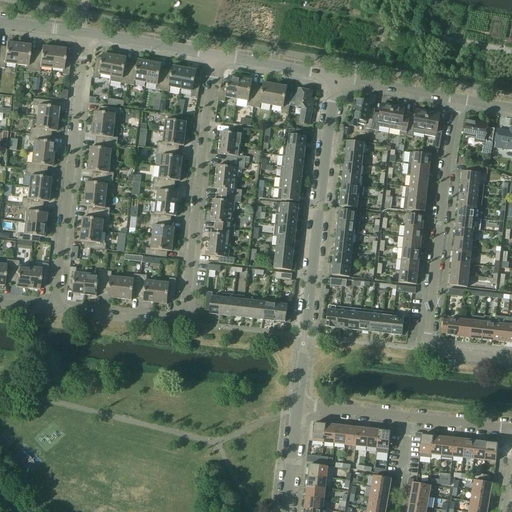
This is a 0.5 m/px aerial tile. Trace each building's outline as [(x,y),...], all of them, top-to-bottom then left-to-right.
[(6,64),(17,65),(19,44),(7,42),(7,47),(1,47),(0,53),(0,68),(5,69),(6,64)] [(27,71),(34,72),(36,51),(30,50),(31,45),(19,44),(17,65),(28,66),(27,71)] [(41,68),(52,69),(54,48),(42,46),(42,51),(36,51),(34,72),(40,73),(41,68)] [(54,48),(52,69),(63,70),(62,75),(69,76),(71,54),(66,54),(66,49),(54,48)] [(101,75),(112,77),(116,56),(104,53),(103,58),(97,57),(93,78),(100,80),(101,75)] [(112,77),(111,82),(128,85),(132,64),(126,63),(127,58),(116,56),(112,77)] [(136,81),(147,83),(150,62),(139,60),(138,65),(132,64),(128,85),(135,86),(136,81)] [(157,90),(163,91),(167,70),(161,69),(162,64),(150,62),(147,83),(158,85),(157,90)] [(170,87),(181,89),(185,68),(174,66),(173,71),(167,70),(163,91),(169,92),(170,87)] [(185,68),(181,89),(193,91),(192,96),(198,97),(202,76),(196,75),(197,70),(185,68)] [(226,97),(237,99),(241,78),(229,76),(229,81),(223,80),(219,101),(225,102),(226,97)] [(248,106),(254,107),(258,86),(252,85),(253,80),(241,78),(237,99),(248,101),(248,106)] [(261,104),(272,106),(276,85),(264,83),(263,87),(258,86),(254,107),(260,109),(261,104)] [(282,113),(289,114),(290,106),(293,93),(287,92),(288,87),(276,85),(272,106),(283,108),(282,113)] [(298,94),(293,93),(290,106),(303,108),(300,123),(309,125),(313,103),(311,103),(313,92),(299,89),(298,94)] [(60,90),(59,99),(67,100),(68,91),(60,90)] [(38,106),(37,117),(58,120),(59,108),(54,107),(55,101),(34,99),(33,106),(38,106)] [(365,128),(372,130),(374,115),(375,109),(369,108),(371,102),(359,100),(358,107),(354,106),(350,126),(357,127),(358,124),(366,125),(365,128)] [(379,127),(390,129),(394,106),(382,104),(380,116),(374,115),(372,130),(378,131),(379,127)] [(394,106),(390,129),(401,131),(400,135),(407,136),(410,119),(411,113),(405,112),(406,108),(394,106)] [(95,112),(94,124),(115,126),(116,115),(121,115),(122,109),(100,107),(100,112),(95,112)] [(414,133),(425,135),(429,113),(417,110),(415,122),(410,121),(410,119),(407,136),(413,137),(414,133)] [(166,120),(165,132),(186,134),(187,122),(182,122),(183,116),(162,113),(161,120),(166,120)] [(441,115),(429,113),(425,135),(436,137),(434,148),(440,149),(444,125),(443,125),(443,127),(438,127),(441,115)] [(30,128),(30,134),(51,137),(52,131),(56,132),(58,120),(37,117),(35,129),(30,128)] [(240,125),(250,126),(252,120),(242,118),(240,125)] [(489,123),(467,119),(464,135),(478,138),(477,142),(485,143),(483,153),(491,155),(493,143),(492,143),(495,129),(488,128),(489,123)] [(97,136),(96,142),(118,144),(118,138),(113,137),(115,126),(94,124),(92,136),(97,136)] [(221,132),(220,143),(241,145),(242,135),(249,135),(249,129),(234,127),(233,133),(221,132)] [(495,142),(508,145),(507,150),(511,150),(511,127),(510,132),(498,129),(495,142)] [(286,128),(284,145),(306,148),(308,131),(286,128)] [(158,142),(158,149),(179,151),(180,145),(184,146),(186,134),(165,132),(163,143),(158,142)] [(34,141),(33,152),(54,155),(55,143),(50,142),(51,137),(30,134),(29,141),(34,141)] [(347,141),(346,152),(364,154),(365,143),(347,141)] [(91,147),(90,159),(111,161),(112,150),(117,151),(118,144),(96,142),(96,148),(91,147)] [(240,152),(241,145),(220,143),(219,154),(231,155),(230,161),(246,163),(249,163),(249,158),(246,157),(244,156),(244,152),(240,152)] [(284,145),(283,156),(304,159),(306,148),(284,145)] [(162,156),(161,167),(182,169),(183,157),(178,157),(179,151),(158,149),(157,155),(162,156)] [(26,163),(26,170),(47,172),(48,166),(53,167),(54,155),(33,152),(31,164),(26,163)] [(346,152),(345,163),(362,165),(364,154),(346,152)] [(409,164),(413,164),(430,166),(431,155),(410,152),(409,164)] [(283,156),(282,167),(303,169),(304,159),(283,156)] [(93,171),(92,177),(114,179),(114,173),(109,172),(111,161),(90,159),(88,171),(93,171)] [(218,166),(216,177),(237,179),(238,173),(242,173),(242,169),(245,169),(246,163),(230,161),(229,167),(218,166)] [(345,163),(344,174),(361,176),(362,165),(345,163)] [(413,164),(409,164),(407,175),(411,176),(429,178),(430,166),(413,164)] [(463,172),(462,183),(479,185),(481,167),(467,166),(466,172),(463,172)] [(155,178),(154,184),(175,186),(176,181),(181,181),(182,169),(161,167),(160,178),(155,178)] [(282,167),(281,178),(302,180),(303,169),(282,167)] [(30,177),(29,188),(50,190),(51,178),(46,178),(47,172),(26,170),(25,176),(30,177)] [(344,174),(343,185),(360,187),(360,186),(361,176),(344,174)] [(411,176),(410,187),(427,189),(429,178),(411,176)] [(87,182),(86,194),(107,196),(108,185),(113,185),(114,179),(92,177),(92,183),(87,182)] [(216,177),(215,188),(223,189),(222,195),(242,197),(242,190),(236,190),(237,179),(216,177)] [(281,178),(279,188),(301,191),(302,180),(281,178)] [(479,185),(462,183),(460,194),(483,197),(484,186),(479,185)] [(158,191),(157,202),(178,204),(179,193),(174,192),(175,186),(154,184),(153,190),(158,191)] [(343,185),(341,196),(363,198),(364,187),(360,186),(360,187),(343,185)] [(406,187),(405,198),(426,200),(427,189),(410,187),(406,187)] [(22,198),(22,205),(43,207),(44,201),(49,202),(50,190),(29,188),(27,199),(22,198)] [(301,191),(279,188),(278,200),(299,202),(301,191)] [(89,206),(88,212),(110,215),(110,208),(105,207),(107,196),(86,194),(84,206),(89,206)] [(483,197),(460,194),(459,206),(481,208),(483,197)] [(214,199),(212,211),(234,213),(235,202),(241,203),(242,197),(222,195),(222,200),(214,199)] [(363,198),(341,196),(340,207),(361,209),(363,198)] [(426,200),(405,198),(404,210),(425,212),(426,200)] [(151,213),(150,219),(171,221),(172,216),(177,216),(178,204),(157,202),(156,213),(151,213)] [(278,203),(277,214),(298,217),(299,205),(278,203)] [(26,212),(25,223),(46,225),(47,213),(42,213),(43,207),(22,205),(21,211),(26,212)] [(459,206),(458,217),(481,220),(482,208),(481,208),(459,206)] [(340,210),(338,221),(360,223),(361,212),(340,210)] [(212,211),(211,222),(219,223),(219,228),(235,230),(236,224),(232,224),(234,213),(212,211)] [(83,217),(82,229),(103,232),(104,220),(109,221),(110,215),(88,212),(88,218),(83,217)] [(277,214),(275,225),(297,227),(298,217),(277,214)] [(407,214),(406,226),(423,228),(424,216),(407,214)] [(458,217),(457,228),(478,231),(480,231),(481,220),(458,217)] [(154,226),(153,237),(174,240),(175,228),(171,227),(171,221),(150,219),(149,225),(154,226)] [(338,221),(337,232),(355,234),(358,234),(360,223),(338,221)] [(46,225),(25,223),(23,234),(19,234),(18,240),(39,242),(40,237),(45,237),(46,225)] [(274,236),(278,236),(296,238),(297,227),(275,225),(274,236)] [(406,226),(404,237),(422,239),(423,228),(406,226)] [(210,233),(209,244),(230,247),(231,236),(238,237),(239,232),(235,231),(235,230),(219,228),(218,234),(210,233)] [(457,228),(455,240),(473,242),(477,242),(478,231),(457,228)] [(103,232),(82,229),(81,239),(80,241),(85,242),(85,247),(106,250),(106,243),(101,243),(103,232)] [(337,232),(336,243),(353,245),(355,234),(337,232)] [(278,236),(277,247),(294,249),(296,238),(278,236)] [(174,240),(153,237),(152,248),(147,248),(146,254),(167,257),(168,251),(173,251),(174,240)] [(404,237),(403,248),(420,250),(422,239),(404,237)] [(455,240),(454,251),(471,253),(473,242),(455,240)] [(336,243),(335,253),(352,255),(353,245),(336,243)] [(230,247),(209,244),(207,255),(219,257),(219,263),(234,264),(235,258),(229,257),(230,247)] [(277,247),(276,258),(293,259),(294,249),(277,247)] [(403,248),(402,260),(419,262),(420,250),(403,248)] [(454,251),(453,262),(470,264),(471,253),(454,251)] [(335,253),(333,264),(351,266),(352,255),(335,253)] [(293,259),(276,258),(274,269),(292,271),(293,259)] [(5,281),(11,282),(13,261),(7,260),(6,265),(0,264),(0,285),(4,286),(5,281)] [(402,260),(401,271),(418,273),(419,262),(402,260)] [(16,287),(28,289),(30,267),(19,266),(20,261),(13,261),(11,282),(16,283),(16,287)] [(453,262),(451,274),(469,276),(470,264),(453,262)] [(30,267),(28,289),(40,290),(40,285),(46,286),(48,264),(42,264),(41,269),(30,267)] [(351,266),(333,264),(332,275),(350,277),(351,266)] [(74,294),(85,295),(88,274),(77,273),(77,268),(71,267),(68,288),(74,289),(74,294)] [(98,292),(104,292),(106,271),(100,270),(99,275),(88,274),(85,295),(97,297),(98,292)] [(109,298),(121,299),(123,278),(112,277),(112,272),(106,271),(104,292),(109,293),(109,298)] [(418,273),(401,271),(399,283),(417,285),(418,273)] [(280,273),(280,279),(292,281),(293,274),(280,273)] [(133,296),(139,296),(141,275),(135,274),(134,279),(123,278),(121,299),(132,301),(133,296)] [(469,276),(451,274),(450,285),(467,287),(469,276)] [(144,302),(156,303),(158,282),(147,281),(147,276),(141,275),(139,296),(144,297),(144,302)] [(158,282),(156,303),(168,304),(168,300),(174,300),(176,279),(170,278),(169,283),(158,282)] [(330,285),(342,286),(343,280),(331,278),(330,285)] [(396,290),(396,291),(416,294),(416,288),(396,286),(396,290)] [(450,289),(449,296),(463,297),(464,290),(450,289)] [(210,314),(221,315),(223,298),(212,297),(213,293),(207,292),(205,310),(210,311),(210,314)] [(221,315),(232,316),(234,295),(224,294),(223,298),(221,315)] [(232,316),(243,318),(245,300),(245,296),(234,295),(232,316)] [(243,318),(254,319),(256,301),(245,300),(243,318)] [(254,319),(264,320),(266,303),(256,301),(254,319)] [(264,320),(275,321),(277,304),(266,303),(264,320)] [(277,304),(275,321),(276,321),(277,322),(281,323),(283,322),(291,323),(292,315),(287,314),(288,305),(277,304)] [(340,307),(329,306),(327,319),(323,318),(322,326),(338,328),(340,307)] [(338,328),(348,329),(351,308),(340,307),(338,328)] [(348,329),(359,331),(362,309),(351,308),(348,329)] [(359,331),(370,332),(372,310),(362,309),(359,331)] [(370,332),(381,333),(383,312),(372,310),(370,332)] [(383,312),(381,333),(392,334),(393,317),(389,316),(386,312),(383,312)] [(471,338),(482,339),(484,322),(485,317),(473,316),(473,321),(471,338)] [(393,317),(392,334),(403,335),(403,332),(408,332),(408,333),(410,318),(404,317),(404,318),(393,317)] [(495,323),(494,341),(505,342),(507,319),(496,317),(495,323)] [(448,336),(460,337),(461,320),(450,318),(450,321),(444,320),(442,333),(448,334),(448,336)] [(460,337),(471,338),(473,321),(461,320),(460,337)] [(482,339),(494,341),(495,323),(484,322),(482,339)] [(311,426),(309,441),(324,442),(326,424),(315,423),(314,426),(311,426)] [(334,443),(335,444),(337,426),(326,424),(324,442),(325,442),(325,446),(333,447),(334,443)] [(335,444),(345,445),(347,427),(337,426),(335,444)] [(345,445),(356,446),(358,428),(347,427),(345,445)] [(356,446),(367,447),(369,429),(358,428),(356,446)] [(367,447),(378,448),(380,430),(369,429),(367,447)] [(380,430),(378,448),(377,452),(389,454),(391,435),(397,435),(398,430),(391,430),(391,432),(380,430)] [(431,458),(431,454),(433,436),(422,435),(422,433),(416,432),(415,437),(422,438),(420,457),(431,458)] [(431,454),(442,456),(444,438),(433,436),(431,454)] [(442,456),(453,457),(455,439),(444,438),(442,456)] [(453,457),(464,458),(466,440),(455,439),(453,457)] [(464,458),(474,459),(476,441),(466,440),(464,458)] [(474,459),(485,460),(487,442),(476,441),(474,459)] [(487,442),(485,460),(496,462),(498,444),(487,442)] [(310,465),(309,476),(327,478),(328,467),(310,465)] [(309,476),(308,487),(325,489),(327,478),(309,476)] [(374,476),(372,487),(390,490),(391,482),(396,483),(397,476),(392,476),(392,479),(374,476)] [(413,486),(411,494),(429,497),(431,486),(414,483),(414,479),(409,479),(408,485),(413,486)] [(475,480),(473,491),(491,495),(492,483),(475,480)] [(308,487),(306,497),(324,499),(325,489),(308,487)] [(372,487),(370,498),(388,501),(390,490),(372,487)] [(473,491),(471,502),(489,505),(491,495),(473,491)] [(411,494),(410,505),(427,508),(429,497),(411,494)] [(306,497),(305,508),(323,510),(324,499),(306,497)] [(370,498),(368,508),(386,511),(388,501),(370,498)] [(471,502),(469,511),(487,511),(489,505),(471,502)]
